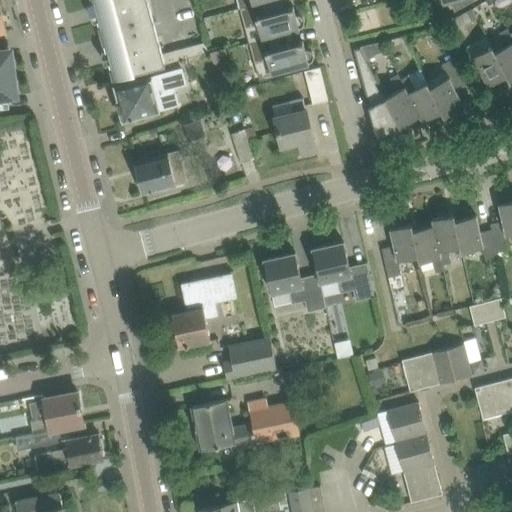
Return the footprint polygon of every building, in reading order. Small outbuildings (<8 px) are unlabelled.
[(147,0),(92,0),(95,9),(102,7),(104,14),(148,2),(147,0)] [(267,0),(240,8),(245,27),(258,24),(262,38),(249,42),(249,43),(299,29),(299,28),(302,26),(304,24),(304,21),(304,18),(302,17),(300,15),(298,14),(296,15),(293,6),(281,9),(278,0),(267,0)] [(97,18),(102,38),(106,52),(113,50),(116,59),(109,61),(113,79),(133,73),(132,71),(164,62),(195,54),(209,50),(206,41),(193,44),(192,43),(162,52),(148,2),(104,14),(104,16),(97,18)] [(472,8),(452,20),(457,28),(476,17),(472,8)] [(506,45),(495,51),(506,75),(510,80),(511,79),(511,36),(510,33),(507,28),(499,32),(506,45)] [(299,29),(249,43),(254,62),(267,59),(271,74),(309,64),(309,63),(311,62),(313,59),(314,57),(313,54),(312,52),(310,50),(307,49),(305,49),(303,40),(291,44),(288,33),(300,29),(299,29)] [(385,49),(381,41),(360,47),(366,58),(385,49)] [(495,51),(492,46),(472,57),(488,85),(506,75),(495,51)] [(355,49),(354,49),(379,139),(380,138),(379,136),(400,125),(386,97),(360,48),(355,50),(355,49)] [(0,52),(0,96),(15,94),(13,79),(14,79),(12,66),(11,66),(9,51),(0,52)] [(453,57),(441,63),(447,75),(448,75),(448,74),(447,72),(457,66),(453,57)] [(320,67),(304,70),(313,103),(328,100),(320,67)] [(149,76),(115,86),(119,100),(124,119),(143,114),(159,110),(168,107),(179,104),(175,86),(186,83),(182,68),(149,76)] [(386,97),(400,125),(401,126),(420,115),(402,78),(401,78),(399,74),(390,78),(397,91),(386,97)] [(409,74),(402,78),(420,115),(422,121),(441,110),(429,85),(427,81),(416,87),(409,74)] [(447,75),(429,85),(441,110),(444,116),(464,105),(448,75),(447,75)] [(234,93),(236,100),(254,95),(251,87),(234,93)] [(274,117),(277,127),(282,146),(299,142),(302,154),(316,150),(313,139),(314,138),(306,109),(303,98),(290,102),(292,112),(274,117)] [(253,126),(245,128),(248,138),(256,136),(253,126)] [(245,128),(231,132),(241,162),(255,158),(248,138),(245,128)] [(178,150),(155,156),(136,162),(144,192),(186,181),(178,150)] [(511,200),(498,203),(505,235),(511,233),(511,200)] [(454,213),(432,218),(443,263),(451,261),(448,248),(460,246),(461,251),(462,251),(454,213)] [(454,213),(462,251),(484,246),(476,214),(455,220),(454,213)] [(412,223),(411,223),(420,261),(432,258),(435,271),(444,269),(442,263),(443,263),(432,218),(433,224),(413,229),(412,223)] [(420,261),(411,223),(390,228),(397,260),(418,255),(419,261),(420,261)] [(496,250),(509,247),(507,239),(494,242),(496,248),(496,250)] [(313,248),(318,273),(320,281),(337,278),(340,292),(353,289),(356,300),(375,296),(367,262),(349,266),(344,241),(313,248)] [(498,256),(496,250),(496,248),(483,251),(485,259),(498,256)] [(295,252),(264,259),(272,292),(289,289),(292,303),(305,300),(307,311),(326,307),(320,281),(318,273),(301,277),(295,252)] [(400,274),(398,264),(386,267),(388,277),(400,274)] [(217,314),(214,301),(236,296),(232,273),(182,284),(188,308),(172,312),(179,347),(211,340),(206,316),(217,314)] [(501,297),(469,306),(474,324),(506,316),(501,297)] [(270,336),(221,346),(227,378),(277,368),(270,336)] [(463,343),(432,351),(441,382),(472,374),(463,343)] [(432,351),(421,354),(402,359),(410,391),(441,382),(432,351)] [(376,357),(366,359),(368,369),(378,367),(376,357)] [(511,403),(506,379),(475,387),(483,418),(511,410),(511,403)] [(31,420),(33,432),(59,428),(83,423),(80,409),(82,409),(78,391),(44,398),(48,417),(31,420)] [(227,398),(211,401),(192,406),(201,449),(230,443),(231,448),(268,440),(268,439),(299,433),(293,402),(293,401),(268,406),(266,395),(247,399),(252,422),(233,426),(227,398)] [(388,410),(396,440),(427,432),(419,402),(388,410)] [(59,428),(33,432),(16,436),(18,448),(61,440),(59,428)] [(508,453),(511,452),(511,431),(503,434),(508,453)] [(427,432),(396,440),(404,471),(435,463),(427,432)] [(99,433),(79,437),(65,439),(67,448),(35,454),(38,471),(103,458),(99,433)] [(435,463),(404,471),(412,501),(443,493),(435,463)] [(289,491),(292,511),(317,511),(325,511),(320,485),(289,491)] [(63,511),(60,492),(40,496),(16,501),(17,511),(63,511)] [(200,508),(201,511),(238,511),(236,501),(200,508)]
